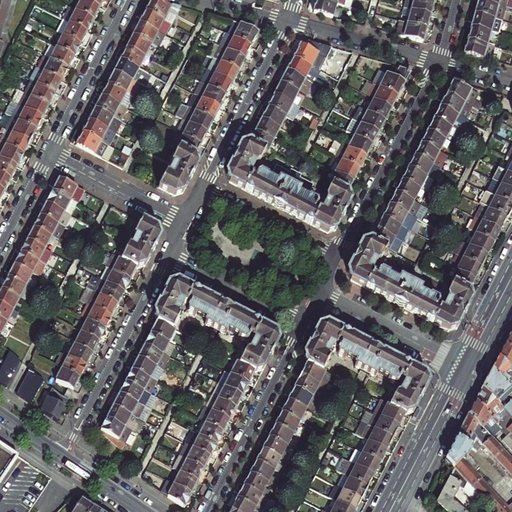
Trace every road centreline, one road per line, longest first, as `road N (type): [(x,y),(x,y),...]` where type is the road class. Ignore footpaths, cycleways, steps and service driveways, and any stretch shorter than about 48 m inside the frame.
road 1 (residential): [(166,259),(59,455)]
road 2 (residential): [(337,260),(438,64)]
road 3 (residential): [(207,511),(301,329)]
road 4 (residential): [(287,21),(201,189)]
road 5 (residential): [(49,154),(129,0)]
road 6 (residential): [(319,293),(464,368)]
road 7 (residential): [(438,64),(287,21)]
road 8 (residential): [(337,260),(201,189)]
road 9 (residential): [(166,259),(301,329)]
road 10 (residential): [(185,221),(49,154)]
road 11 (primary): [(464,368),(398,494)]
